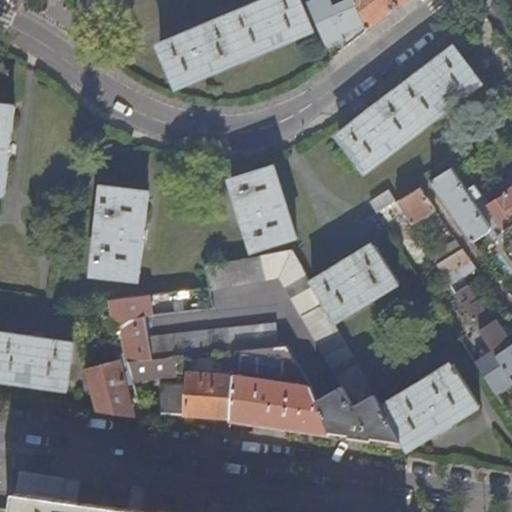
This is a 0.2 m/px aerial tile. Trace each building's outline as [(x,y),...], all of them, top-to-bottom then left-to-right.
[(313,33),(298,0),(272,0),(160,48),(178,90),(313,33)] [(310,0),(308,1),(329,49),(345,42),(348,48),(369,32),(355,0),(310,0)] [(355,0),(369,32),(411,0),(355,0)] [(339,137),(367,173),(483,85),(455,49),(427,70),(369,114),(339,137)] [(0,194),(5,195),(6,190),(16,111),(0,108),(0,194)] [(475,185),(462,163),(453,168),(467,190),(475,185)] [(253,251),(297,238),(274,167),(231,180),(253,251)] [(431,181),(473,242),(490,232),(491,225),(474,201),(482,196),(475,185),(467,190),(453,168),(431,181)] [(93,276),(138,281),(149,192),(102,187),(93,276)] [(421,188),(398,202),(412,225),(436,210),(421,188)] [(395,201),(389,191),(369,202),(376,213),(395,201)] [(511,204),(506,196),(489,206),(482,196),(474,201),(491,225),(490,232),(495,239),(505,232),(511,242),(511,204)] [(379,213),(391,232),(400,227),(388,208),(379,213)] [(463,249),(457,239),(432,255),(439,265),(463,249)] [(375,245),(312,284),(334,323),(400,283),(375,245)] [(476,267),(463,249),(439,265),(444,274),(450,283),(457,279),(476,267)] [(317,400),(332,435),(404,445),(382,407),(362,371),(334,323),(312,284),(293,251),(263,255),(206,264),(210,287),(280,277),(301,315),(342,387),(317,400)] [(439,265),(431,270),(436,279),(444,274),(439,265)] [(463,289),(457,279),(450,283),(457,293),(463,289)] [(463,289),(457,293),(468,310),(472,306),(478,301),(468,286),(463,289)] [(210,287),(162,294),(166,314),(213,306),(210,287)] [(148,295),(111,300),(116,329),(123,329),(129,362),(153,359),(149,339),(145,317),(151,316),(148,295)] [(468,310),(498,356),(511,346),(511,343),(509,339),(502,329),(497,321),(493,323),(478,301),(472,306),(468,310)] [(235,350),(283,346),(282,340),(278,340),(275,323),(149,339),(153,359),(175,357),(235,350)] [(502,329),(509,339),(511,336),(511,333),(506,326),(502,329)] [(0,379),(67,389),(72,344),(0,333),(0,379)] [(230,417),(230,420),(332,435),(317,400),(293,345),(283,346),(235,350),(233,377),(230,417)] [(480,368),(492,387),(511,375),(511,374),(511,346),(498,356),(480,368)] [(129,362),(134,381),(178,376),(175,357),(153,359),(129,362)] [(404,445),(407,450),(481,406),(454,365),(382,407),(404,445)] [(88,382),(96,411),(133,416),(122,373),(88,382)] [(230,417),(233,377),(189,374),(188,386),(162,384),(161,413),(230,417)] [(14,511),(0,509),(0,511),(140,511),(129,510),(79,503),(64,501),(66,491),(67,479),(21,472),(14,511)] [(80,492),(66,491),(64,501),(79,503),(80,492)] [(131,499),(129,510),(140,511),(143,511),(145,501),(131,499)]
